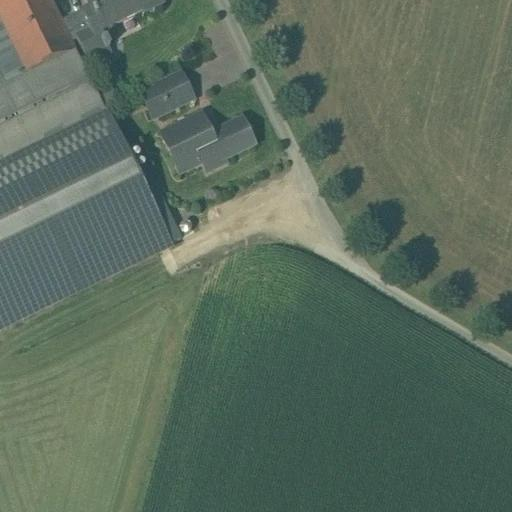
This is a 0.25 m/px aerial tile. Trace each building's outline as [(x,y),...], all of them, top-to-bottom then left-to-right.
[(68,53),(43,0),(0,0),(0,30),(21,75),(68,53)] [(160,4),(157,0),(82,0),(100,34),(160,4)] [(0,84),(21,75),(0,30),(0,84)] [(0,162),(100,114),(68,53),(21,75),(0,84),(0,162)] [(178,71),(136,90),(151,124),(194,105),(178,71)] [(0,339),(169,258),(100,114),(0,162),(0,339)] [(253,147),(241,122),(210,137),(201,117),(159,137),(178,176),(208,162),(206,158),(214,153),(219,163),(253,147)]
